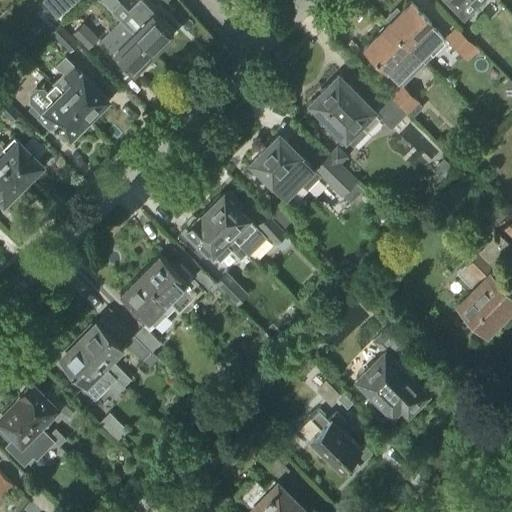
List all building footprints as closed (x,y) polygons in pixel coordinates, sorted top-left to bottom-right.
[(45,0),(57,14),(74,0),(45,0)] [(120,1),(118,0),(103,0),(112,9),(120,1)] [(154,13),(140,0),(130,0),(126,4),(127,5),(128,4),(145,22),(135,32),(155,52),(174,32),(154,12),(154,13)] [(443,0),(464,21),(484,0),(443,0)] [(422,58),(444,35),(411,2),(389,24),(422,58)] [(134,72),(155,52),(135,32),(123,20),(102,40),(134,72)] [(88,48),(99,37),(83,22),(73,32),(88,48)] [(69,51),(78,42),(60,24),(51,32),(69,51)] [(399,81),(422,58),(389,24),(366,48),(399,81)] [(464,56),(475,45),(456,26),(445,37),(464,56)] [(90,117),(109,98),(73,63),(63,73),(73,82),(65,91),(90,117)] [(375,111),(339,74),(311,103),(331,123),(327,127),(342,142),(360,124),(367,131),(381,118),(392,128),(407,113),(390,96),(375,111)] [(35,87),(29,93),(29,101),(33,105),(30,107),(39,117),(39,116),(51,128),(56,123),(57,125),(59,123),(71,135),(90,117),(65,91),(64,92),(55,83),(48,91),(44,87),(35,87)] [(401,85),(392,94),(414,116),(423,107),(401,85)] [(1,94),(0,93),(0,109),(11,121),(21,111),(2,93),(1,94)] [(286,197),(305,178),(303,176),(312,167),(301,155),(279,134),(251,162),(272,184),(273,183),(286,197)] [(43,163),(19,139),(7,151),(0,144),(0,157),(24,182),(43,163)] [(355,181),(357,179),(340,163),(347,156),(337,146),(330,154),(355,181)] [(341,196),(355,181),(330,154),(314,169),(341,196)] [(0,196),(5,202),(24,182),(0,157),(0,196)] [(206,210),(246,252),(265,234),(239,208),(243,204),(229,189),(225,194),(224,193),(206,210)] [(511,235),(511,217),(509,215),(496,201),(487,210),(511,235)] [(293,217),(280,202),(270,211),(283,226),(293,217)] [(246,252),(206,210),(200,216),(198,214),(186,226),(187,227),(182,232),(206,257),(212,251),(212,252),(213,252),(220,259),(231,248),(241,258),(246,252)] [(275,242),(286,232),(268,214),(257,224),(275,242)] [(511,305),(511,294),(496,278),(499,275),(491,267),(511,246),(498,233),(459,272),(476,289),(473,292),(472,291),(460,303),(487,331),(489,329),(492,331),(507,316),(504,314),(511,305)] [(171,264),(160,253),(159,254),(141,273),(169,300),(168,301),(182,315),(207,291),(209,293),(217,285),(218,285),(215,282),(201,268),(193,276),(176,259),(171,264)] [(236,304),(248,292),(227,271),(215,282),(218,285),(217,285),(236,304)] [(169,300),(141,273),(122,292),(121,292),(120,293),(149,321),(149,320),(154,325),(165,315),(160,309),(168,301),(169,300)] [(115,332),(101,318),(97,322),(96,322),(79,339),(124,385),(131,378),(111,358),(122,347),(111,336),(115,332)] [(372,340),(383,351),(358,377),(393,411),(400,404),(407,411),(427,392),(394,359),(412,341),(391,320),(372,340)] [(152,351),(161,342),(144,325),(135,334),(152,351)] [(142,361),(151,352),(134,335),(125,344),(142,361)] [(124,385),(79,339),(61,357),(72,368),(71,369),(74,373),(75,371),(85,381),(81,385),(95,398),(109,383),(117,392),(124,385)] [(338,399),(341,396),(325,380),(315,389),(331,405),(338,399)] [(45,395),(31,381),(19,393),(21,395),(16,401),(40,425),(57,409),(68,420),(74,413),(51,389),(45,395)] [(341,396),(338,399),(347,408),(352,403),(343,393),(341,396)] [(49,434),(40,425),(16,401),(0,416),(0,431),(10,442),(5,447),(24,465),(32,457),(35,459),(55,440),(49,434)] [(313,439),(308,444),(319,456),(325,451),(341,467),(343,466),(349,473),(370,452),(363,445),(360,448),(339,427),(345,422),(336,412),(329,418),(319,409),(310,417),(320,427),(310,437),(313,439)] [(118,439),(127,430),(109,411),(100,421),(118,439)] [(55,427),(49,434),(55,440),(67,452),(72,447),(65,439),(66,438),(55,427)] [(268,450),(263,444),(256,450),(261,456),(260,457),(280,478),(289,469),(270,449),(268,450)] [(163,501),(183,482),(166,465),(146,484),(163,501)] [(0,493),(2,496),(14,485),(0,470),(0,493)] [(307,511),(274,479),(265,488),(256,479),(250,485),(249,484),(244,489),(245,490),(239,496),(254,511),(307,511)]
